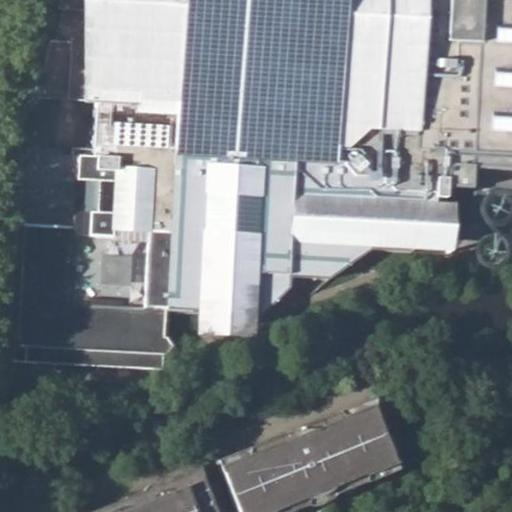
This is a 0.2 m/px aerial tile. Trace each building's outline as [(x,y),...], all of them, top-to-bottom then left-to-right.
[(511,0),(59,0),(57,9),(62,9),(55,40),(49,42),(35,99),(54,100),(85,102),(86,92),(94,92),(94,102),(94,103),(90,158),(62,156),(57,151),(28,149),(26,158),(21,157),(19,165),(34,168),(31,182),(16,178),(15,185),(21,186),(7,345),(0,347),(0,358),(8,363),(161,370),(164,310),(259,317),(287,288),(288,277),(327,280),(369,250),(409,252),(410,245),(418,234),(425,234),(425,230),(433,230),(434,203),(434,198),(444,199),(444,188),(470,190),(471,170),(506,172),(511,172),(511,0)] [(94,102),(94,92),(86,92),(85,102),(94,103),(94,102)] [(31,182),(34,168),(19,165),(16,178),(31,182)] [(434,203),(433,230),(425,230),(425,234),(449,236),(451,204),(434,203)] [(284,434),(215,462),(235,511),(292,511),(306,506),(307,498),(316,495),(326,491),(333,496),(366,482),(371,473),(392,464),(380,429),(373,406),(369,406),(367,401),(299,428),(300,431),(285,436),(284,434)] [(385,475),(395,471),(392,464),(371,473),(366,482),(385,475)] [(212,511),(196,470),(90,511),(212,511)] [(306,506),(322,504),(323,504),(333,496),(326,491),(316,495),(307,498),(306,506)]
